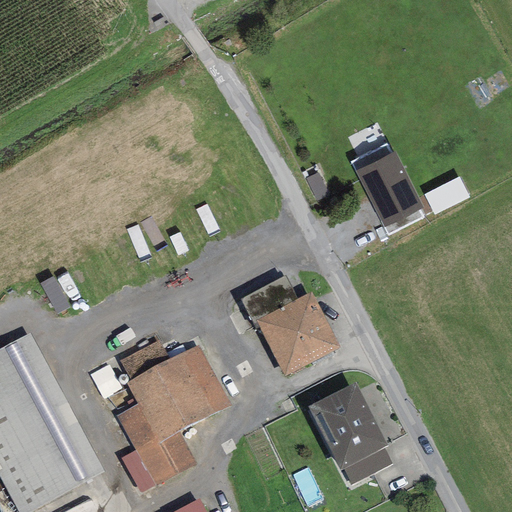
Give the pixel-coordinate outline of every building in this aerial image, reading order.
[(386,144),(350,162),(355,172),(391,154),(386,144)] [(394,152),(391,154),(355,172),(383,227),(388,236),(423,219),(419,210),(423,208),(394,152)] [(318,173),(305,179),(319,205),(331,199),(318,173)] [(459,176),(424,195),(434,215),(470,198),(459,176)] [(256,321),(297,300),(284,276),(240,299),(256,329),(260,327),(256,321)] [(297,300),(256,321),(260,327),(285,377),(340,349),(311,293),(297,300)] [(30,335),(0,350),(0,466),(2,469),(0,470),(0,477),(19,511),(34,511),(103,474),(30,335)] [(158,341),(121,360),(132,381),(128,383),(138,404),(116,415),(135,451),(121,458),(141,495),(197,466),(178,431),(229,404),(198,346),(169,361),(158,341)] [(355,383),(308,407),(340,471),(343,469),(384,449),(387,447),(355,383)] [(392,465),(384,449),(343,469),(351,485),(392,465)] [(206,511),(199,498),(171,511),(206,511)]
